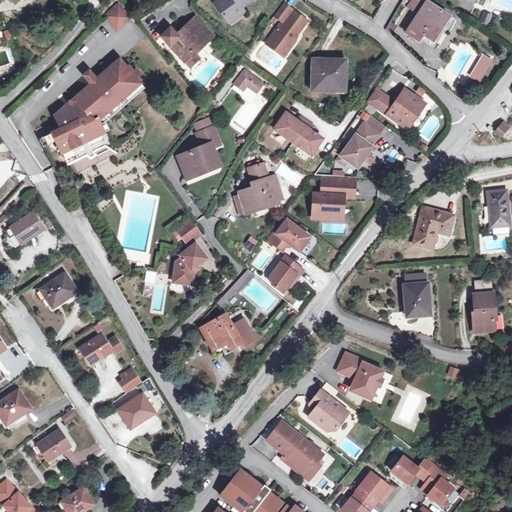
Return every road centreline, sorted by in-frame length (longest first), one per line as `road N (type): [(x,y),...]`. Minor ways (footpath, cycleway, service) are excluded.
road 1 (residential): [(0,125),(196,444)]
road 2 (residential): [(16,313),(156,502)]
road 3 (residential): [(316,305),(430,350),(511,358)]
road 4 (unclassified): [(446,150),(316,305)]
road 5 (unclassified): [(316,305),(235,414),(196,444)]
road 6 (residential): [(470,122),(376,31)]
